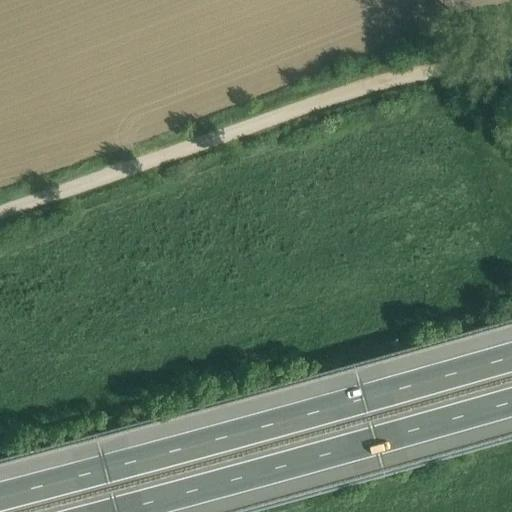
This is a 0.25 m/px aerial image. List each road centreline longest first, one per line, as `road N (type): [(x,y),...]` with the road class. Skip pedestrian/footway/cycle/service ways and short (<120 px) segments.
road 1 (unclassified): [(511,80),(442,69),(396,77),(0,212)]
road 2 (motorway): [(511,357),(0,497)]
road 3 (motorway): [(117,511),(511,403)]
